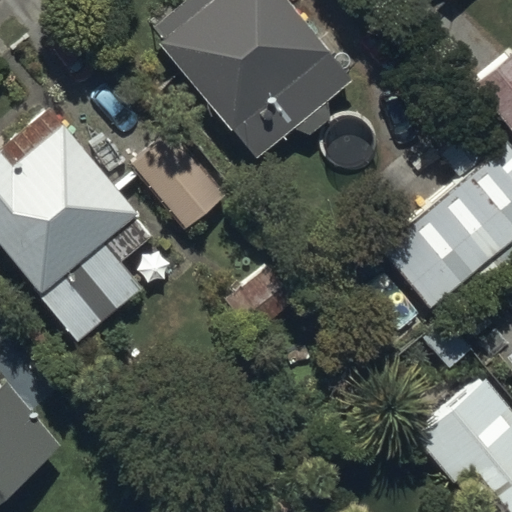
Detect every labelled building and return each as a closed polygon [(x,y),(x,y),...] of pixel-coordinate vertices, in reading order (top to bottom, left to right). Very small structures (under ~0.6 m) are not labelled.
[(325,101),(323,83),(321,80),(344,61),(295,0),(154,0),(147,6),(154,16),(151,18),(221,106),(224,104),(250,136),(284,109),(287,113),(304,118),(325,101)] [(511,134),(511,63),(477,91),(511,134)] [(115,245),(150,216),(103,159),(129,138),(99,101),(73,122),(43,85),(0,120),(0,229),(34,271),(31,273),(72,323),(136,271),(115,245)] [(165,115),(127,147),(182,214),(221,182),(165,115)] [(488,141),(486,138),(375,228),(441,308),(511,249),(511,142),(502,130),(488,141)] [(511,326),(500,336),(511,350),(511,326)] [(0,472),(54,429),(0,361),(0,472)] [(511,399),(483,361),(409,417),(447,467),(471,448),(511,501),(511,399)] [(302,511),(281,484),(245,511),(302,511)]
